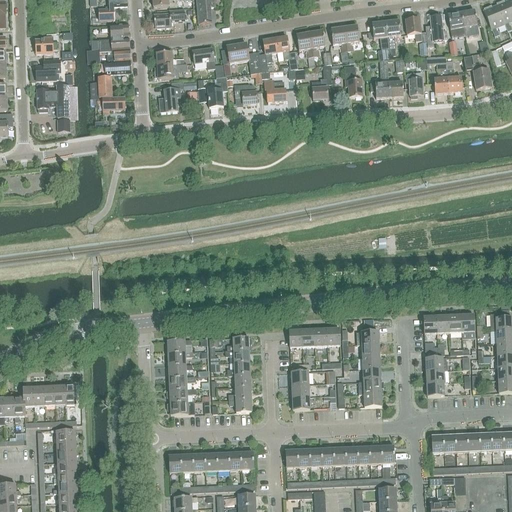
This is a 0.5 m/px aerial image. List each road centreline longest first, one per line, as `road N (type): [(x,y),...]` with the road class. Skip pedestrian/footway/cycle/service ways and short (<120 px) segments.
road 1 (tertiary): [(140,323),(511,285)]
road 2 (unclassified): [(143,134),(463,112),(511,97)]
road 3 (residential): [(135,46),(461,0)]
road 4 (residential): [(18,0),(23,154)]
road 5 (tertiary): [(0,364),(56,336),(140,323)]
road 6 (residential): [(273,433),(412,425)]
road 7 (unclassified): [(23,154),(143,134)]
road 8 (residential): [(152,439),(273,433)]
